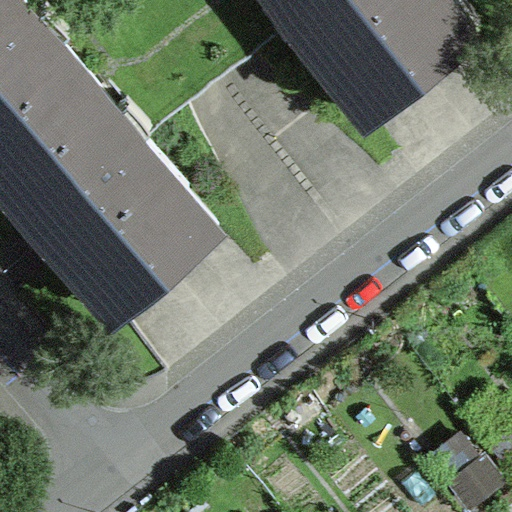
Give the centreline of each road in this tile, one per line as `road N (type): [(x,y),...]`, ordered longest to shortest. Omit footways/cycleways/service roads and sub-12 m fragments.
road 1 (residential): [(511,142),(102,466)]
road 2 (residential): [(102,466),(0,347)]
